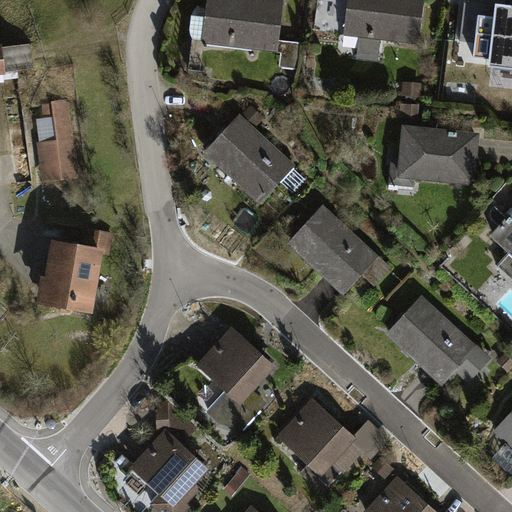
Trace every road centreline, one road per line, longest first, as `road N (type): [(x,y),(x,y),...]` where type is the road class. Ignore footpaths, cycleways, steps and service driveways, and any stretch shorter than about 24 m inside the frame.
road 1 (residential): [(495,511),(263,300),(228,282),(166,274)]
road 2 (residential): [(155,0),(142,63),(166,274)]
road 3 (residential): [(166,274),(130,369),(36,476)]
